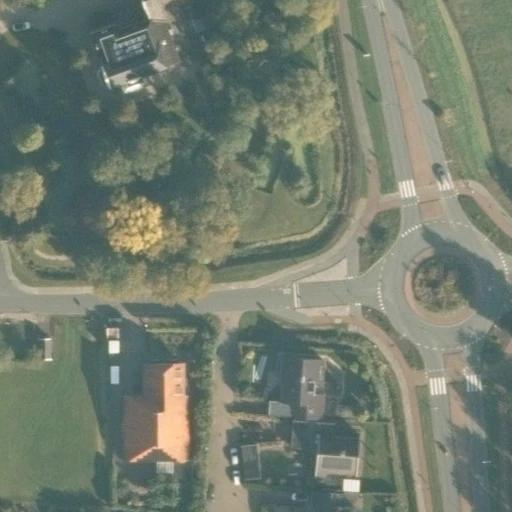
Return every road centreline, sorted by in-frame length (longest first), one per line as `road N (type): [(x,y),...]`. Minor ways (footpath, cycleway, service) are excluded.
road 1 (secondary): [(435,236),(378,0)]
road 2 (tertiary): [(1,302),(233,299)]
road 3 (residential): [(227,511),(220,478),(233,299)]
road 4 (secondary): [(464,511),(452,339)]
road 5 (tertiary): [(233,299),(390,293)]
